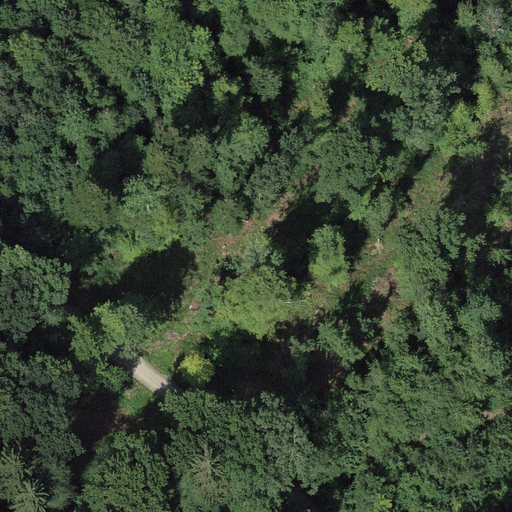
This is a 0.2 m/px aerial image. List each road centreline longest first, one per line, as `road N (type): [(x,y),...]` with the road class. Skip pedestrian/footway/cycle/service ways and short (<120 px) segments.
road 1 (track): [(288,511),(0,247)]
road 2 (track): [(511,418),(380,446),(315,511)]
